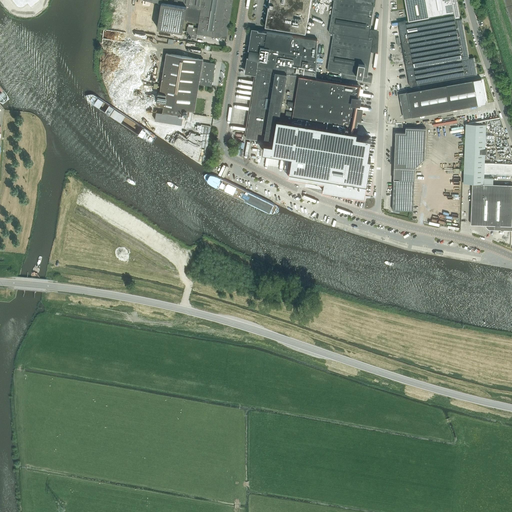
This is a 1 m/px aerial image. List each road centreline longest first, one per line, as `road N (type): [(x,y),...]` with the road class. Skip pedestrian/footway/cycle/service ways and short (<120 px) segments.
road 1 (unclassified): [(511,408),(193,311),(0,282)]
road 2 (tertiary): [(377,218),(224,150),(244,0)]
road 3 (unclassified): [(377,218),(385,0)]
road 4 (unclassified): [(511,136),(467,0)]
road 5 (tertiary): [(511,256),(377,218)]
